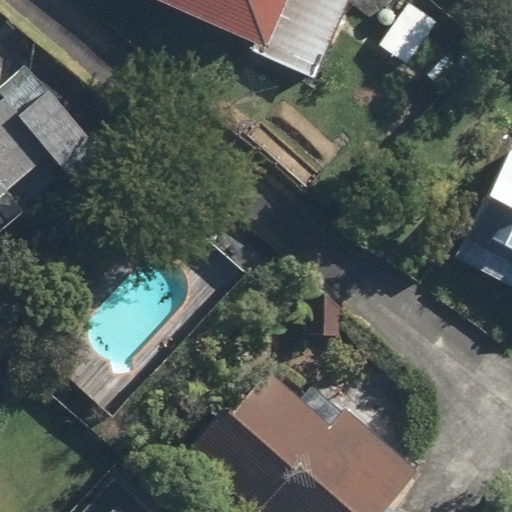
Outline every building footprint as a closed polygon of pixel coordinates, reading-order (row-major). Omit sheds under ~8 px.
[(276,0),(123,0),(246,61),(276,0)] [(433,26),(402,4),(371,47),(402,69),(433,26)] [(0,190),(31,165),(54,192),(87,165),(9,72),(0,79),(0,190)] [(511,140),(505,137),(435,258),(511,302),(511,140)] [(391,511),(384,505),(409,480),(341,409),(317,432),(260,374),(176,456),(231,511),(391,511)] [(136,511),(104,480),(73,511),(136,511)]
